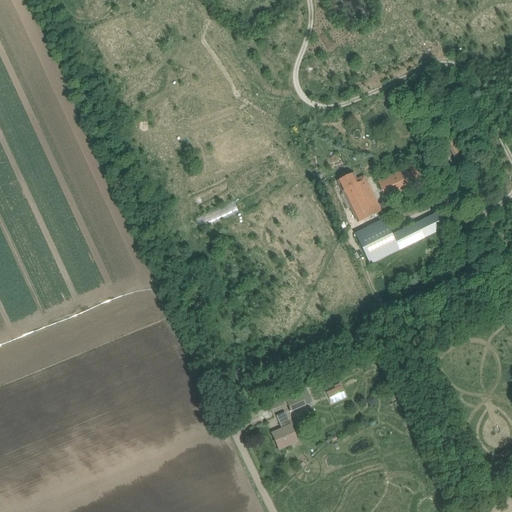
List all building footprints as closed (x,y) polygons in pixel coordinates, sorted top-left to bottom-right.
[(459,165),(469,159),(461,146),(451,152),(459,165)] [(415,163),(378,181),(386,200),(424,183),(415,163)] [(381,212),(366,180),(364,176),(356,180),(353,174),(338,182),(358,223),(362,221),(366,228),(355,234),(370,266),(447,228),(439,212),(391,236),(384,220),(381,221),(377,213),(381,212)] [(234,200),(196,218),(201,229),(239,211),(234,200)] [(336,389),(329,392),(334,402),(346,397),(341,387),(340,383),(334,386),(336,389)] [(300,391),(285,398),(291,412),(306,406),(300,391)] [(374,397),(370,397),(368,400),(368,403),(371,406),(375,405),(377,403),(377,399),(374,397)] [(298,442),(290,424),(285,413),(276,417),(282,429),(272,434),(280,450),(291,445),(298,442)]
